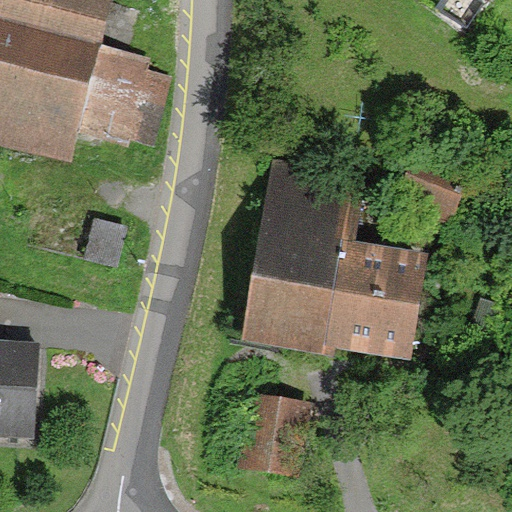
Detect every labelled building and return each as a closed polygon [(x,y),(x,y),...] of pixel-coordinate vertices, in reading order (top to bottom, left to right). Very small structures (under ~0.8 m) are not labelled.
[(0,0),(0,150),(66,167),(74,136),(124,150),(148,58),(96,45),(108,0),(0,0)] [(422,155),(403,211),(454,227),(472,172),(422,155)] [(372,177),(273,159),(240,347),(338,365),(340,356),(415,369),(435,257),(360,244),(372,177)] [(94,223),(85,259),(113,267),(123,231),(94,223)] [(0,435),(28,437),(35,339),(0,336),(0,435)] [(301,480),(312,409),(248,399),(237,470),(301,480)]
